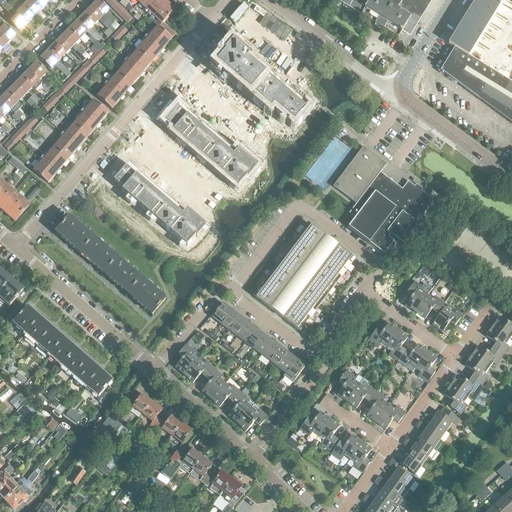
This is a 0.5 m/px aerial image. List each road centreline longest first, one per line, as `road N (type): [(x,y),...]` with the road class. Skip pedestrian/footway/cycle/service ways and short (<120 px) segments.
road 1 (residential): [(19,250),(214,23)]
road 2 (residential): [(233,293),(293,212),(306,211),(381,267),(364,291)]
road 3 (residential): [(156,369),(19,250)]
road 4 (residential): [(402,90),(385,86),(269,0)]
road 5 (unclassified): [(511,182),(431,123),(402,90)]
road 6 (residential): [(256,455),(156,369)]
road 7 (residential): [(315,355),(318,369),(256,455)]
